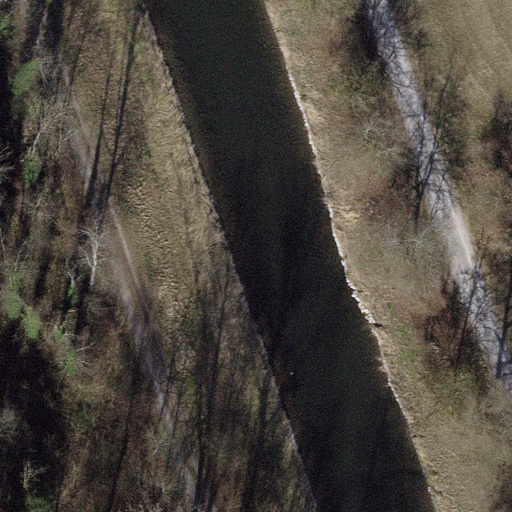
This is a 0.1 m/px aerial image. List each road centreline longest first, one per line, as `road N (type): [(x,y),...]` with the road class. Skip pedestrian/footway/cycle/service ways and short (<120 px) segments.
road 1 (track): [(31,0),(204,511)]
road 2 (track): [(379,0),(511,388)]
